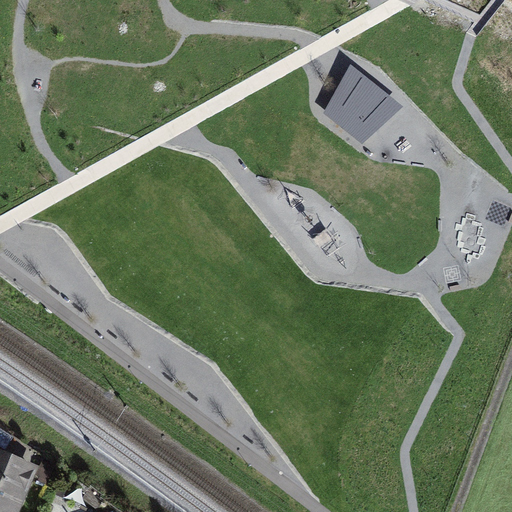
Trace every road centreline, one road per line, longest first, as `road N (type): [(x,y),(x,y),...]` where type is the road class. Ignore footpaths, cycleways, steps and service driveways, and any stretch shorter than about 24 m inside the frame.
road 1 (track): [(313,511),(0,288)]
road 2 (track): [(455,511),(511,360)]
